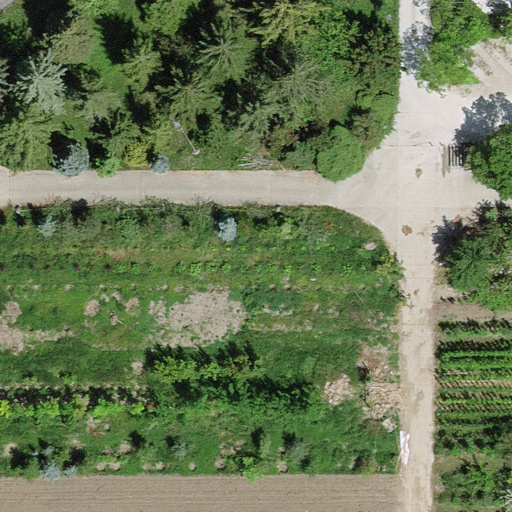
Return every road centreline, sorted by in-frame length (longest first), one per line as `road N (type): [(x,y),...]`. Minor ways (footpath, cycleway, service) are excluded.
road 1 (track): [(0,192),(415,193)]
road 2 (track): [(416,511),(415,193)]
